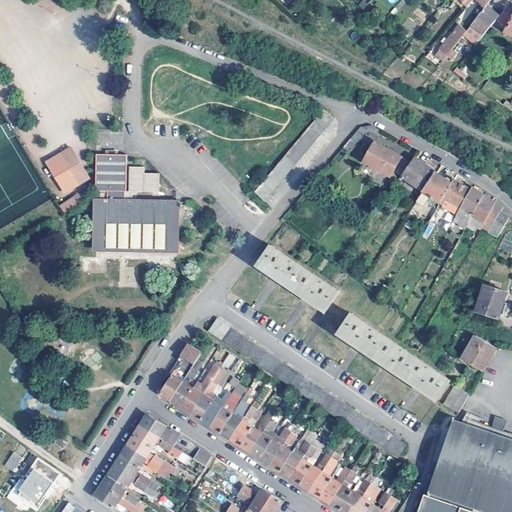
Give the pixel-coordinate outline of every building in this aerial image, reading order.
[(368,4),(363,0),(361,0),(358,4),(363,9),(368,4)] [(497,17),(500,14),(487,5),(472,23),(484,33),(497,17)] [(500,14),(497,17),(509,24),(506,30),(511,33),(511,7),(507,5),(500,14)] [(467,29),(460,23),(440,48),(447,54),(467,29)] [(457,67),(453,71),(463,79),(466,75),(457,67)] [(323,114),(322,113),(252,195),(261,204),(331,121),(323,114)] [(364,127),(346,148),(350,154),(370,131),(382,137),(385,132),(375,126),(364,127)] [(409,172),(415,163),(378,143),(367,162),(393,177),(399,166),(409,172)] [(69,151),(58,158),(77,188),(88,181),(69,151)] [(77,188),(58,158),(45,166),(63,196),(77,188)] [(93,158),(93,181),(93,194),(93,202),(92,202),(91,251),(174,252),(175,204),(129,203),(129,195),(125,195),(122,195),(123,158),(93,158)] [(418,158),(415,163),(409,172),(406,176),(426,191),(439,173),(418,158)] [(141,171),(125,171),(125,195),(129,195),(155,196),(156,177),(140,177),(141,171)] [(443,203),(454,184),(439,173),(426,191),(419,203),(425,207),(429,202),(439,209),(443,203)] [(463,208),(473,190),(456,180),(454,184),(443,203),(446,205),(449,200),(463,208)] [(476,216),(487,196),(476,189),(475,188),(473,190),(463,208),(460,214),(465,217),(461,225),(468,229),(469,227),(472,223),(476,216)] [(492,232),(503,213),(505,208),(494,201),(487,196),(476,216),(487,222),(484,227),(492,232)] [(76,199),(71,202),(75,209),(80,205),(76,199)] [(71,202),(58,210),(62,216),(75,209),(71,202)] [(511,217),(503,213),(492,232),(500,236),(511,217)] [(465,217),(460,214),(456,222),(461,225),(465,217)] [(487,222),(476,216),(472,223),(478,226),(483,229),(484,227),(487,222)] [(478,226),(472,223),(469,227),(476,231),(478,226)] [(342,292),(274,246),(260,265),(276,275),(307,297),(329,311),(342,292)] [(509,293),(487,285),(478,311),(500,318),(509,293)] [(453,381),(354,314),(341,333),(357,344),(388,365),(419,386),(439,400),(453,381)] [(217,336),(226,323),(220,319),(219,319),(211,332),(217,336)] [(217,336),(223,340),(232,327),(226,323),(217,336)] [(229,344),(238,332),(232,327),(223,340),(229,344)] [(235,348),(244,336),(238,332),(229,344),(235,348)] [(235,348),(242,353),(250,340),(244,336),(235,348)] [(497,348),(478,337),(464,360),(483,371),(495,351),(497,348)] [(242,353),(248,357),(257,345),(250,340),(242,353)] [(257,345),(248,357),(255,362),(264,350),(257,345)] [(188,378),(198,363),(203,356),(192,349),(176,376),(174,379),(164,394),(174,400),(186,382),(188,378)] [(268,353),(264,350),(255,362),(260,366),(268,353)] [(275,357),(268,353),(260,366),(266,370),(275,357)] [(226,355),(223,367),(237,370),(239,357),(226,355)] [(281,362),(275,357),(266,370),(272,374),(281,362)] [(287,366),(281,362),(272,374),(278,378),(287,366)] [(204,366),(198,363),(188,378),(194,381),(204,366)] [(203,387),(209,391),(223,368),(219,364),(203,387)] [(278,378),(285,383),(293,370),(287,366),(278,378)] [(223,368),(209,391),(214,394),(219,386),(220,387),(230,372),(223,368)] [(292,387),(300,375),(293,370),(285,383),(292,387)] [(292,387),(297,391),(305,378),(300,375),(292,387)] [(305,378),(297,391),(303,395),(312,383),(305,378)] [(241,383),(235,379),(231,385),(238,389),(241,383)] [(186,382),(174,400),(176,402),(184,407),(196,389),(186,382)] [(303,395),(309,399),(317,387),(312,383),(303,395)] [(199,384),(196,389),(184,407),(192,412),(194,413),(206,395),(209,391),(203,387),(199,384)] [(316,404),(324,392),(317,387),(309,399),(316,404)] [(445,405),(452,408),(461,412),(469,397),(455,387),(445,405)] [(330,396),(324,392),(316,404),(322,408),(330,396)] [(224,433),(245,399),(235,393),(226,408),(214,427),(216,428),(224,433)] [(248,416),(254,408),(249,405),(254,398),(249,394),(245,399),(224,433),(231,438),(234,439),(245,420),(248,416)] [(196,415),(204,420),(216,401),(206,395),(194,413),(196,415)] [(328,412),(337,399),(330,396),(322,408),(328,412)] [(328,412),(335,416),(343,403),(337,399),(328,412)] [(214,427),(226,408),(216,401),(204,420),(212,425),(214,427)] [(257,403),(254,408),(248,416),(258,423),(263,415),(258,411),(261,406),(257,403)] [(343,403),(335,416),(341,420),(349,408),(343,403)] [(261,431),(256,427),(244,445),(251,451),(254,452),(274,421),(279,412),(274,408),(262,427),(263,428),(261,431)] [(341,420),(347,424),(355,412),(349,408),(341,420)] [(347,424),(354,428),(362,416),(355,412),(347,424)] [(141,426),(173,446),(179,436),(148,415),(143,423),(141,426)] [(431,492),(432,492),(491,511),(511,511),(511,434),(505,431),(494,427),(480,422),(467,415),(463,423),(456,420),(456,421),(431,492)] [(258,423),(248,416),(245,420),(256,427),(258,423)] [(354,428),(360,432),(368,420),(362,416),(354,428)] [(508,420),(497,416),(494,427),(505,431),(508,420)] [(236,440),(244,445),(256,427),(245,420),(234,439),(236,440)] [(360,432),(367,436),(374,424),(368,420),(360,432)] [(274,421),(254,452),(256,454),(263,459),(275,440),(279,435),(275,432),(280,425),(274,421)] [(380,428),(374,424),(367,436),(372,440),(380,428)] [(183,453),(173,446),(141,426),(140,428),(135,436),(153,447),(156,442),(169,451),(167,453),(178,460),(183,453)] [(380,428),(372,440),(378,443),(386,431),(380,428)] [(288,442),(294,433),(288,430),(283,438),(288,442)] [(308,454),(313,446),(317,441),(319,437),(309,431),(303,441),(308,444),(304,451),(308,454)] [(386,431),(378,443),(387,449),(394,437),(386,431)] [(299,437),(294,433),(288,442),(293,445),(299,437)] [(61,434),(55,443),(63,450),(70,441),(61,434)] [(147,457),(153,447),(135,436),(130,443),(128,445),(147,457)] [(387,449),(394,454),(401,441),(394,437),(387,449)] [(273,465),(285,447),(275,440),(263,459),(271,463),(273,465)] [(305,459),(308,454),(304,451),(308,444),(303,441),(295,453),(305,459)] [(313,458),(308,454),(305,459),(315,465),(327,447),(317,441),(313,446),(319,449),(313,458)] [(408,446),(401,441),(394,454),(400,458),(408,446)] [(122,456),(140,468),(147,457),(128,445),(127,447),(122,456)] [(313,446),(308,454),(313,458),(319,449),(313,446)] [(285,447),(273,465),(275,466),(283,471),(295,453),(285,447)] [(212,456),(200,448),(193,459),(205,466),(212,456)] [(320,469),(315,465),(303,484),(310,489),(313,490),(337,452),(332,449),(320,469)] [(27,455),(19,450),(10,462),(19,468),(27,455)] [(337,452),(313,490),(315,492),(323,497),(335,479),(330,475),(343,456),(337,452)] [(293,477),(305,459),(295,453),(283,471),(290,476),(293,477)] [(117,463),(115,466),(134,478),(140,468),(122,456),(117,463)] [(155,456),(152,460),(160,466),(165,469),(168,464),(155,456)] [(30,511),(33,511),(60,474),(35,457),(8,497),(30,511)] [(305,459),(293,477),(295,479),(303,484),(315,465),(305,459)] [(156,472),(160,466),(152,460),(148,466),(156,472)] [(109,476),(127,488),(134,478),(115,466),(114,469),(109,476)] [(353,472),(347,480),(352,483),(361,469),(356,466),(353,472)] [(347,480),(353,472),(348,468),(342,476),(347,480)] [(367,493),(373,484),(376,479),(371,475),(362,489),(363,490),(360,495),(355,491),(343,510),(346,511),(354,511),(364,498),(367,493)] [(104,484),(103,486),(121,498),(127,488),(109,476),(104,484)] [(142,476),(138,481),(147,486),(150,481),(142,476)] [(332,503),(344,485),(335,479),(323,497),(330,502),(332,503)] [(156,492),(147,486),(138,481),(135,486),(152,497),(156,492)] [(383,491),(373,484),(367,493),(378,500),(383,491)] [(245,490),(254,496),(257,491),(248,485),(245,490)] [(343,510),(355,491),(344,485),(332,503),(334,504),(343,510)] [(121,498),(103,486),(96,496),(114,508),(118,502),(122,504),(121,506),(131,511),(130,511),(142,511),(134,507),(126,501),(121,498)] [(265,489),(259,499),(277,511),(279,509),(284,501),(265,489)] [(257,502),(252,510),(255,511),(276,511),(277,511),(259,499),(254,496),(245,490),(241,496),(250,501),(251,499),(257,502)] [(491,511),(432,492),(431,495),(428,494),(421,511),(491,511)] [(388,506),(393,498),(388,495),(383,503),(388,506)] [(126,501),(134,507),(137,501),(129,496),(126,501)] [(369,511),(374,504),(364,498),(354,511),(369,511)] [(393,498),(388,506),(385,511),(383,511),(391,511),(398,501),(393,498)] [(75,511),(78,507),(72,503),(65,511),(75,511)]
